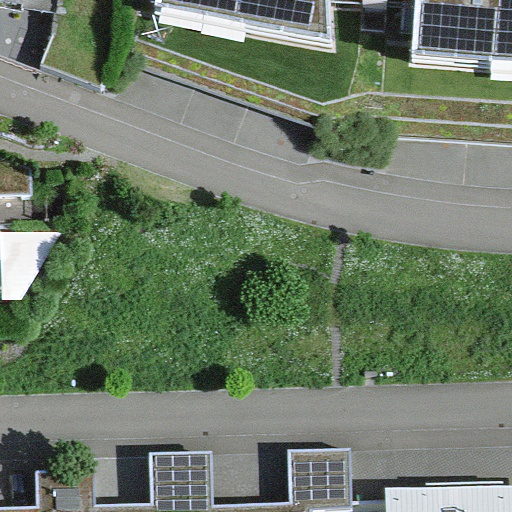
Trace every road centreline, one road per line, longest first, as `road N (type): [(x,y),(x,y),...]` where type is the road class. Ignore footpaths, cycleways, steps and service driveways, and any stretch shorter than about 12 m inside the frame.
road 1 (residential): [(0,81),(349,210),(511,231)]
road 2 (residential): [(511,404),(0,419)]
